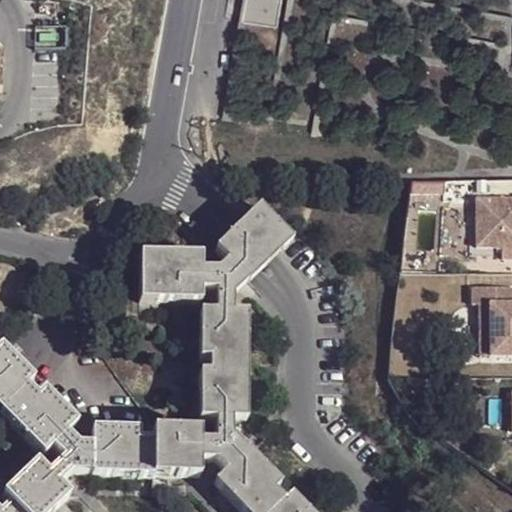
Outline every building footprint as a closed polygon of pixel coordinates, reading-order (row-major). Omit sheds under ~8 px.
[(249,0),(248,20),(271,22),(272,0),(249,0)] [(447,181),(412,181),(412,192),(447,192),(447,181)] [(511,197),(478,198),(478,246),(504,246),(504,257),(511,257),(511,197)] [(0,511),(54,511),(67,499),(58,488),(70,478),(90,477),(90,480),(151,480),(198,480),(198,465),(215,465),(224,476),(213,487),(237,511),(303,511),(289,497),(283,505),(272,494),(279,487),(246,454),(245,455),(231,440),(230,424),(245,424),(245,316),(231,316),(232,299),(247,285),(248,286),(264,269),(291,242),(258,209),(231,234),(215,252),(226,264),(217,273),(200,273),(199,259),(139,258),(138,305),(200,306),(200,294),(215,295),(215,316),(199,316),(198,362),(207,363),(207,376),(199,376),(198,423),(214,424),(214,445),(199,445),(199,433),(152,433),(151,442),(138,441),(138,432),(91,432),(90,449),(76,448),(66,437),(75,427),(43,393),(36,400),(25,389),(32,382),(7,357),(0,349),(0,417),(41,460),(49,451),(61,462),(46,477),(35,466),(0,499),(0,511)] [(472,301),(479,301),(489,302),(488,353),(511,353),(511,285),(473,284),(472,301)] [(489,302),(479,301),(478,353),(488,353),(489,302)]
